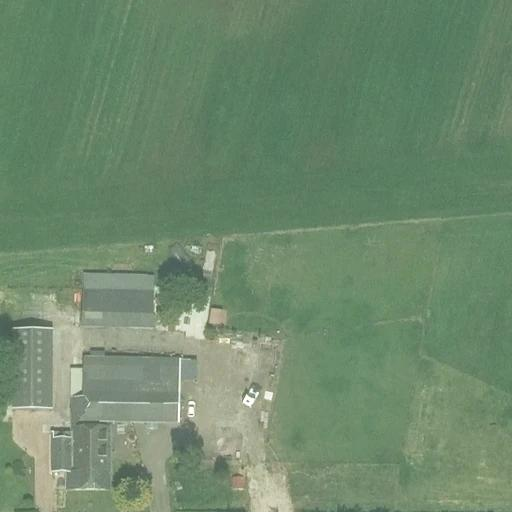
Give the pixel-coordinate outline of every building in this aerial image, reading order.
[(83,277),(82,303),(81,329),(153,331),(154,279),(83,277)] [(227,309),(215,309),(216,325),(228,325),(227,309)] [(52,406),(53,326),(12,326),(12,406),(52,406)] [(71,397),(71,435),(71,459),(110,459),(110,429),(108,429),(108,421),(130,421),(130,422),(177,422),(177,361),(83,360),(83,375),(83,376),(83,397),(71,397)] [(110,459),(71,459),(71,435),(51,435),(51,474),(67,474),(67,491),(110,491),(110,459)]
